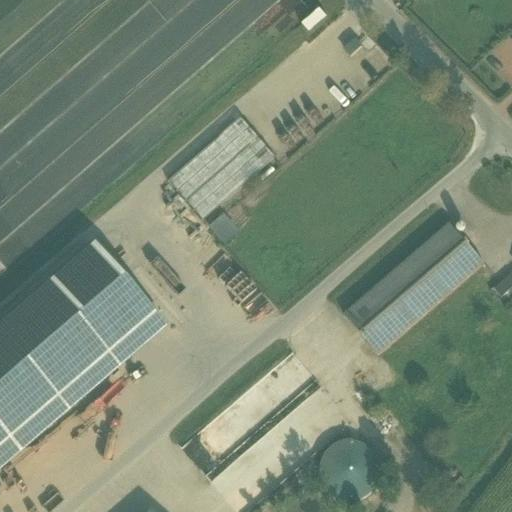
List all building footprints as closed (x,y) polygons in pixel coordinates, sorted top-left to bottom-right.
[(240,121),(167,184),(201,223),(274,160),(240,121)] [(222,217),(206,230),(222,248),(237,234),(222,217)] [(451,229),(346,320),(379,358),(484,267),(451,229)] [(93,247),(0,326),(0,434),(19,456),(165,331),(93,247)] [(503,300),(511,291),(511,273),(494,290),(503,300)] [(209,483),(231,511),(243,511),(334,442),(319,423),(315,426),(302,410),(209,483)] [(0,472),(19,456),(0,434),(0,472)] [(377,487),(380,475),(377,463),(370,453),(360,446),(348,443),(336,446),(326,452),(319,463),(317,475),(320,487),(326,497),(337,504),(349,506),(361,504),(371,497),(377,487)]
